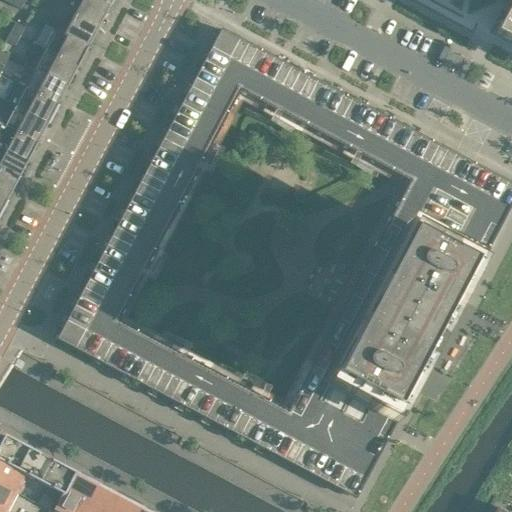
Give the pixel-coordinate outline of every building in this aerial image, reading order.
[(21,9),(25,0),(13,0),(12,4),(21,9)] [(81,0),(74,15),(98,28),(108,9),(91,0),(81,0)] [(91,0),(108,9),(113,0),(91,0)] [(511,0),(430,0),(511,43),(511,0)] [(64,34),(88,47),(98,28),(74,15),(64,34)] [(24,28),(15,23),(10,32),(20,37),(24,28)] [(64,34),(54,29),(44,49),(78,67),(88,47),(64,34)] [(261,51),(220,29),(201,65),(242,86),(261,51)] [(6,41),(15,46),(20,37),(10,32),(6,41)] [(35,44),(24,64),(33,69),(33,68),(67,86),(78,67),(44,49),(35,44)] [(274,57),(261,51),(242,86),(239,91),(252,98),(274,57)] [(300,72),(274,57),(252,98),(279,112),(300,72)] [(242,86),(201,65),(187,91),(228,113),(239,91),(242,86)] [(33,68),(33,69),(24,86),(23,87),(57,106),(67,86),(33,68)] [(327,86),(300,72),(279,112),(305,126),(327,86)] [(24,86),(15,82),(4,102),(47,125),(57,106),(23,87),(24,86)] [(353,100),(327,86),(305,126),(332,140),(353,100)] [(228,113),(187,91),(173,118),(214,139),(228,113)] [(380,114),(353,100),(332,140),(358,155),(380,114)] [(0,110),(0,124),(37,144),(47,125),(4,102),(0,110)] [(406,128),(380,114),(358,155),(385,169),(406,128)] [(214,139),(173,118),(159,144),(200,166),(214,139)] [(0,148),(27,163),(37,144),(0,124),(0,148)] [(431,141),(406,128),(385,169),(409,182),(431,141)] [(288,411),(266,451),(356,499),(511,204),(511,183),(431,141),(409,182),(288,411)] [(200,166),(159,144),(145,171),(186,193),(200,166)] [(0,172),(17,182),(27,163),(0,148),(0,172)] [(172,219),(186,193),(145,171),(131,198),(172,219)] [(0,197),(7,201),(17,182),(0,172),(0,197)] [(157,246),(172,219),(131,198),(117,224),(157,246)] [(143,272),(157,246),(117,224),(103,251),(143,272)] [(129,299),(143,272),(103,251),(89,277),(129,299)] [(129,299),(89,277),(74,304),(115,325),(118,321),(129,299)] [(115,325),(74,304),(55,340),(96,361),(115,325)] [(131,327),(118,321),(115,325),(96,361),(109,368),(131,327)] [(156,341),(131,327),(109,368),(134,382),(156,341)] [(183,355),(156,341),(134,382),(161,396),(183,355)] [(209,369),(183,355),(161,396),(187,410),(209,369)] [(236,383),(209,369),(187,410),(214,424),(236,383)] [(262,397),(236,383),(214,424),(240,438),(262,397)] [(288,411),(262,397),(240,438),(266,451),(288,411)] [(0,459),(18,469),(29,448),(5,435),(0,443),(0,459)] [(29,448),(18,469),(27,474),(27,475),(40,482),(52,460),(29,448)] [(0,484),(17,493),(27,475),(27,474),(18,469),(0,459),(0,484)] [(52,460),(40,482),(62,494),(63,494),(75,472),(52,460)] [(87,479),(88,477),(80,472),(79,475),(75,472),(63,494),(62,494),(54,509),(60,511),(82,511),(97,484),(87,479)] [(0,508),(6,511),(17,493),(0,484),(0,508)] [(108,490),(109,488),(102,484),(100,486),(97,484),(82,511),(109,511),(118,495),(108,490)] [(48,510),(54,500),(43,494),(38,504),(48,510)] [(129,501),(130,499),(122,495),(121,497),(118,495),(109,511),(138,511),(141,507),(129,501)]
